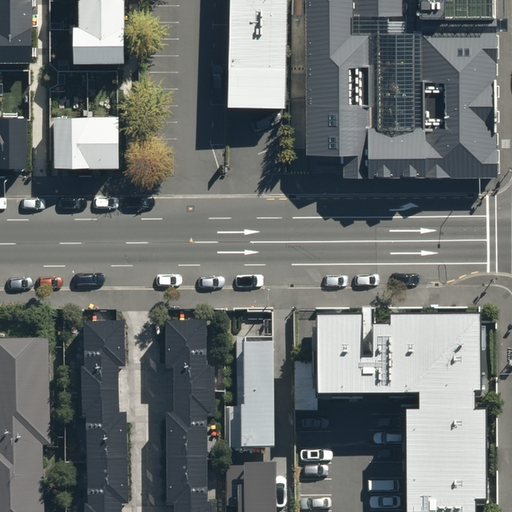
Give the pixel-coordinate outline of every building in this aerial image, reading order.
[(34,0),(0,0),(0,66),(35,66),(34,0)] [(123,0),(79,0),(80,29),(74,29),(74,66),(123,66),(123,0)] [(286,0),(231,0),(229,107),(283,109),(286,0)] [(493,0),(312,0),(316,155),(353,154),(353,178),(498,175),(493,0)] [(0,171),(28,172),(29,119),(0,118),(0,171)] [(119,118),(54,118),(55,172),(119,172),(119,118)] [(373,313),(325,314),(326,393),(428,391),(428,408),(414,409),(416,511),(483,511),(484,497),(493,497),(491,409),(483,410),(483,389),(492,389),(491,311),(399,312),(399,323),(373,323),(373,313)] [(212,320),(171,320),(171,365),(178,365),(178,417),(169,417),(170,501),(179,501),(178,511),(220,511),(221,503),(215,503),(214,417),(220,417),(220,361),(212,361),(212,320)] [(128,511),(128,503),(133,503),(132,412),(124,412),(124,366),(131,366),(131,321),(91,321),(91,364),(85,364),(85,414),(91,414),(92,502),(86,502),(86,511),(128,511)] [(51,338),(0,339),(0,511),(49,511),(47,444),(55,443),(51,338)] [(279,338),(240,338),(240,405),(229,405),(229,445),(279,444),(279,338)] [(378,442),(377,482),(393,483),(393,442),(378,442)] [(282,511),(281,462),(228,463),(229,506),(243,506),(242,511),(282,511)]
